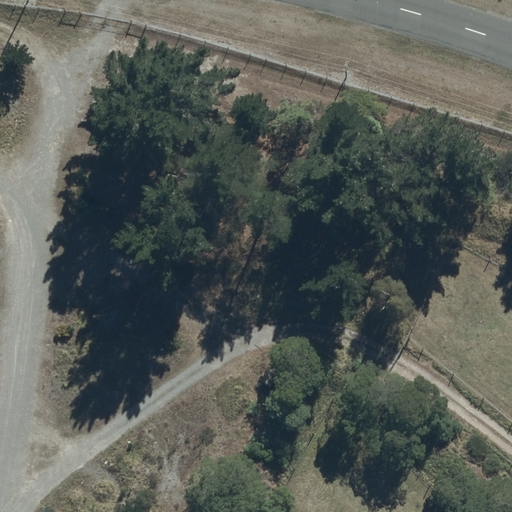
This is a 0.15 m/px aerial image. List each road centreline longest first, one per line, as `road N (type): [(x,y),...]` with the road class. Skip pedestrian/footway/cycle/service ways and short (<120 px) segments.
road 1 (track): [(2,511),(277,327),(369,345),(511,448)]
road 2 (track): [(1,511),(28,192),(112,0)]
road 3 (tertiary): [(511,46),(358,0)]
